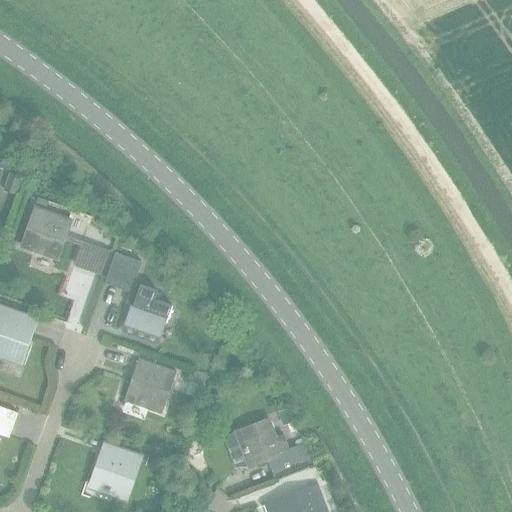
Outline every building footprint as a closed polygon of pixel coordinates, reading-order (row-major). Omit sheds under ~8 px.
[(8,177),(4,190),(16,194),(20,181),(8,177)] [(35,206),(21,245),(33,249),(33,251),(57,260),(64,241),(62,240),(69,219),(35,206)] [(98,246),(89,271),(101,276),(109,251),(98,246)] [(115,253),(106,278),(133,287),(142,262),(115,253)] [(130,305),(123,324),(124,324),(125,322),(139,327),(143,329),(143,328),(148,330),(147,333),(148,333),(149,331),(161,335),(172,305),(155,299),(158,291),(140,284),(133,306),(130,305)] [(0,356),(20,364),(37,317),(0,303),(0,356)] [(162,411),(177,371),(139,358),(124,400),(149,409),(150,407),(162,411)] [(196,370),(191,382),(203,386),(207,374),(196,370)] [(0,434),(9,437),(17,412),(0,406),(0,434)] [(281,411),(277,412),(282,425),(288,423),(292,421),(287,408),(281,411)] [(267,420),(237,430),(242,442),(240,443),(248,467),(267,461),(266,458),(288,450),(283,435),(274,439),(267,420)] [(127,498),(142,454),(104,441),(89,486),(113,494),(114,493),(127,498)] [(161,461),(148,456),(145,466),(157,470),(161,461)] [(331,511),(322,486),(294,496),(293,493),(266,504),(268,511),(331,511)]
